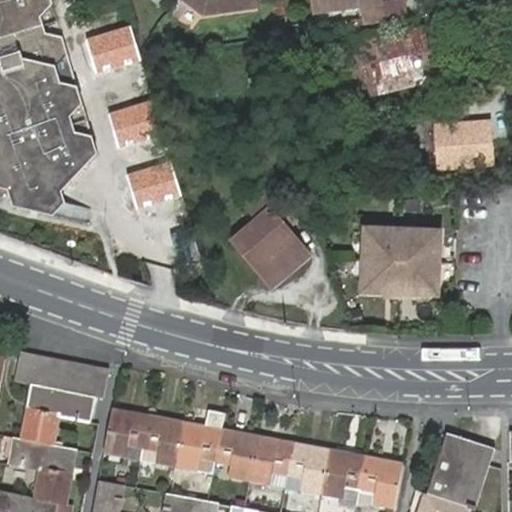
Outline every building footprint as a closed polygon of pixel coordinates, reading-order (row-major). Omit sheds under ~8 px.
[(0,0),(0,188),(9,191),(14,208),(37,214),(88,225),(98,212),(67,205),(64,192),(70,186),(98,156),(94,138),(77,135),(72,118),(83,105),(64,40),(47,35),(42,18),(53,4),(51,0),(0,0)] [(182,0),(205,15),(259,7),(257,0),(182,0)] [(312,0),(314,12),(360,6),(363,23),(408,17),(405,0),(392,0),(380,2),(379,0),(312,0)] [(132,28),(87,42),(97,74),(142,60),(132,28)] [(363,90),(434,73),(452,68),(447,49),(430,54),(424,28),(381,39),(379,33),(329,45),(333,64),(317,68),(322,88),(338,84),(341,96),(363,90)] [(437,81),(434,73),(363,90),(365,100),(437,81)] [(154,100),(109,114),(119,146),(164,132),(154,100)] [(492,119),(434,123),(437,171),(495,168),(492,119)] [(171,162),(125,176),(135,209),(181,195),(171,162)] [(258,221),(235,241),(272,287),(308,256),(286,229),(298,218),(272,186),(248,208),(258,221)] [(361,291),(438,293),(440,230),(363,227),(361,291)] [(0,396),(9,352),(5,351),(0,379),(0,396)] [(28,386),(34,357),(20,354),(14,384),(28,386)] [(43,389),(49,359),(34,357),(28,386),(29,387),(43,389)] [(57,392),(64,362),(49,359),(43,389),(57,392)] [(72,395),(78,365),(64,362),(57,392),(72,395)] [(86,398),(93,368),(78,365),(72,395),(73,395),(86,398)] [(86,398),(93,399),(102,401),(107,371),(93,368),(86,398)] [(56,418),(89,424),(93,399),(86,398),(73,395),(72,395),(57,392),(43,389),(29,387),(18,443),(50,449),(56,418)] [(143,450),(149,416),(146,415),(110,409),(102,455),(126,459),(128,448),(143,450)] [(207,409),(203,426),(185,423),(176,468),(197,473),(199,461),(213,463),(220,429),(223,412),(207,409)] [(176,468),(185,423),(181,422),(149,416),(143,450),(152,452),(149,464),(176,468)] [(248,482),(257,436),(255,435),(220,429),(213,463),(224,466),(222,477),(248,482)] [(489,447),(447,432),(428,493),(470,506),(489,447)] [(255,483),(267,437),(257,436),(248,482),(255,483)] [(293,442),(267,437),(255,483),(273,486),(276,474),(287,476),(293,442)] [(64,505),(74,454),(50,449),(18,443),(9,441),(5,465),(36,472),(32,499),(58,504),(64,505)] [(329,448),(293,442),(287,476),(303,479),(301,491),(321,495),(329,448)] [(489,447),(470,506),(477,508),(496,450),(489,447)] [(366,455),(329,448),(321,495),(347,500),(357,501),(359,490),(366,455)] [(404,462),(366,455),(359,490),(375,493),(373,504),(396,509),(404,462)] [(287,476),(276,474),(273,486),(285,488),(287,476)] [(303,479),(287,476),(285,488),(301,491),(303,479)] [(93,511),(116,511),(123,488),(99,483),(93,511)] [(359,490),(357,501),(373,504),(375,493),(359,490)] [(468,511),(470,506),(428,493),(422,491),(415,511),(468,511)] [(0,493),(0,511),(56,511),(58,504),(32,499),(0,493)] [(190,511),(193,500),(190,500),(165,495),(162,511),(190,511)] [(213,511),(216,504),(193,500),(190,511),(213,511)]
